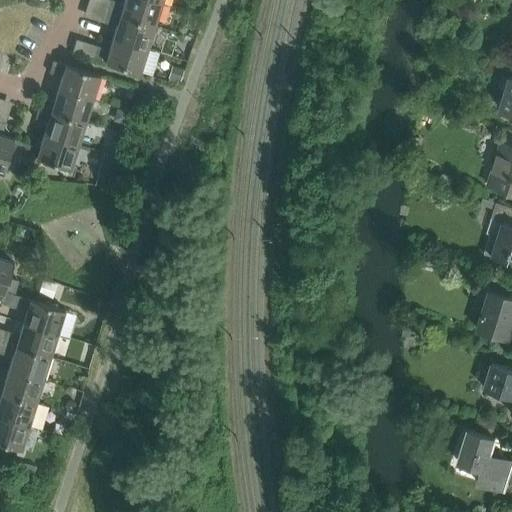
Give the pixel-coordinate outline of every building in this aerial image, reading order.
[(154,25),(162,3),(153,0),(125,0),(124,5),(118,4),(119,2),(113,0),(111,0),(108,11),(154,25)] [(147,49),(154,25),(108,11),(104,22),(112,25),(112,23),(118,24),(113,38),(147,49)] [(140,71),(147,49),(113,38),(109,51),(104,50),(105,48),(97,45),(93,57),(106,61),(106,62),(140,72),(140,71)] [(92,98),(99,76),(100,76),(100,75),(66,64),(65,65),(53,61),(49,73),(57,75),(58,73),(63,75),(59,88),(92,98)] [(511,76),(511,77),(501,109),(511,112),(511,76)] [(85,121),(92,98),(59,88),(54,101),(49,100),(50,98),(42,95),(39,107),(85,121)] [(78,145),(85,121),(39,107),(35,118),(43,121),(43,119),(48,121),(44,134),(78,145)] [(11,149),(14,139),(13,138),(13,139),(0,134),(2,129),(4,130),(6,122),(0,120),(0,172),(2,173),(3,173),(8,158),(11,149)] [(71,167),(78,145),(44,134),(40,147),(14,139),(11,149),(71,168),(71,167)] [(511,144),(501,141),(488,184),(511,191),(511,144)] [(511,206),(497,202),(492,217),(503,221),(498,236),(491,234),(485,252),(510,260),(511,253),(511,206)] [(4,291),(13,262),(12,262),(0,258),(0,302),(14,307),(18,295),(4,291)] [(511,280),(486,273),(481,288),(491,291),(479,328),(509,338),(511,327),(511,280)] [(57,333),(64,311),(65,311),(65,310),(30,299),(18,295),(14,307),(22,309),(22,308),(27,309),(23,323),(57,333)] [(50,356),(57,333),(23,323),(19,336),(14,334),(14,332),(7,330),(3,342),(50,356)] [(43,379),(50,356),(3,342),(0,351),(0,353),(7,355),(8,353),(13,355),(9,368),(43,379)] [(511,367),(493,362),(485,386),(511,394),(511,367)] [(0,390),(36,402),(43,379),(9,368),(5,382),(0,380),(0,378),(0,390)] [(0,416),(29,425),(36,402),(0,390),(0,416)] [(21,448),(29,425),(0,416),(0,442),(21,449),(22,448),(21,448)] [(505,491),(511,469),(511,460),(492,455),(497,438),(470,429),(459,462),(482,469),(478,482),(505,491)]
